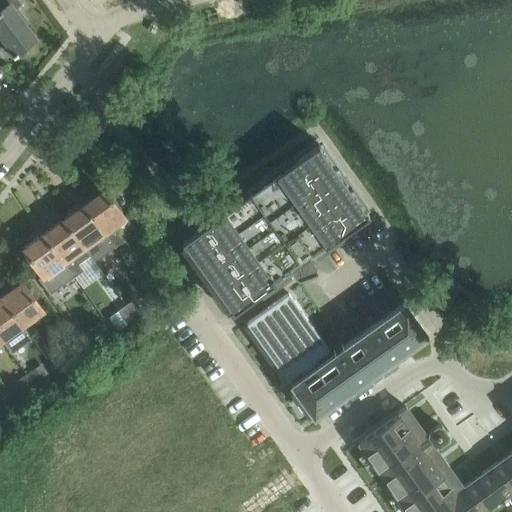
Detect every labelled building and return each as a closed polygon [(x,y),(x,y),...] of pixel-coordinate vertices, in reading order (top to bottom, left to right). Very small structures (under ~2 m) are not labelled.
[(0,0),(0,37),(12,54),(13,56),(17,53),(21,56),(34,42),(32,40),(35,38),(14,8),(20,4),(21,5),(22,4),(19,0),(0,0)] [(349,227),(369,213),(318,142),(181,240),(232,311),(271,283),(273,285),(281,276),(283,279),(291,269),(295,276),(296,276),(298,277),(300,277),(317,270),(311,255),(321,251),(320,248),(331,244),(330,242),(341,237),(340,235),(350,230),(349,227)] [(125,240),(114,225),(125,217),(105,189),(84,203),(105,231),(115,246),(116,246),(125,240)] [(154,225),(163,214),(144,199),(135,210),(154,225)] [(84,203),(64,218),(84,246),(90,254),(95,261),(115,246),(105,231),(84,203)] [(90,254),(84,246),(64,218),(44,233),(75,276),(84,269),(79,262),(90,254)] [(155,226),(147,230),(155,242),(162,238),(155,226)] [(49,294),(75,276),(44,233),(23,248),(42,275),(38,278),(49,294)] [(143,265),(136,255),(127,261),(134,271),(143,265)] [(172,270),(163,276),(174,292),(182,287),(172,270)] [(43,310),(35,298),(23,282),(2,297),(22,325),(43,310)] [(292,382),(291,382),(314,415),(428,334),(404,301),(331,354),(288,293),(247,322),(287,379),(289,378),(292,382)] [(31,337),(22,325),(2,297),(0,298),(0,336),(2,339),(10,351),(31,337)] [(126,303),(137,318),(145,312),(134,297),(126,303)] [(128,325),(137,318),(126,303),(117,310),(128,325)] [(102,320),(88,329),(88,330),(99,346),(114,335),(102,320)] [(99,346),(88,330),(78,337),(89,352),(99,346)] [(84,356),(74,340),(64,347),(73,360),(75,359),(77,361),(84,356)] [(35,368),(27,374),(38,389),(46,383),(35,368)] [(29,395),(38,389),(27,374),(18,379),(29,395)] [(9,419),(2,408),(0,405),(0,423),(1,424),(9,419)] [(393,417),(358,442),(401,502),(408,511),(483,511),(511,492),(511,450),(463,486),(433,444),(434,443),(439,443),(447,437),(447,436),(448,433),(442,425),(438,424),(437,425),(429,430),(429,434),(427,435),(406,405),(397,411),(399,413),(393,417)] [(336,511),(328,499),(307,511),(336,511)]
